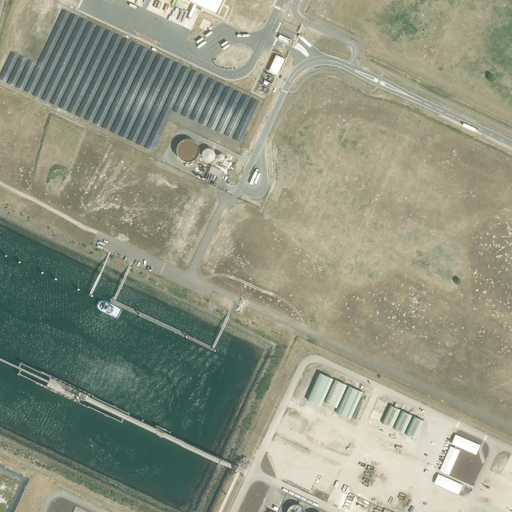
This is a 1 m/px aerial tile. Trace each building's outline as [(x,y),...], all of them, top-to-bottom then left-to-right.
[(186,0),(202,7),(202,8),(216,14),(222,0),(186,0)] [(101,27),(91,50),(102,55),(112,32),(101,27)] [(280,34),(278,38),(289,44),(291,40),(280,34)] [(172,73),(177,61),(141,45),(136,57),(172,73)] [(276,54),(269,71),(277,75),(285,58),(276,54)] [(223,105),(227,97),(216,92),(212,100),(223,105)] [(211,166),(208,172),(222,178),(224,173),(222,172),(222,171),(211,166)] [(319,372),(307,399),(321,406),(333,379),(319,372)] [(335,380),(324,402),(336,408),(347,385),(335,380)] [(348,386),(336,413),(350,419),(362,392),(348,386)] [(378,400),(370,418),(380,422),(388,404),(378,400)] [(390,405),(382,423),(392,428),(400,410),(390,405)] [(402,411),(394,429),(403,433),(412,415),(402,411)] [(414,416),(405,434),(415,439),(424,421),(414,416)] [(477,454),(481,444),(456,434),(452,444),(477,454)] [(511,481),(511,459),(503,477),(511,481)] [(438,473),(434,483),(459,494),(463,484),(438,473)]
